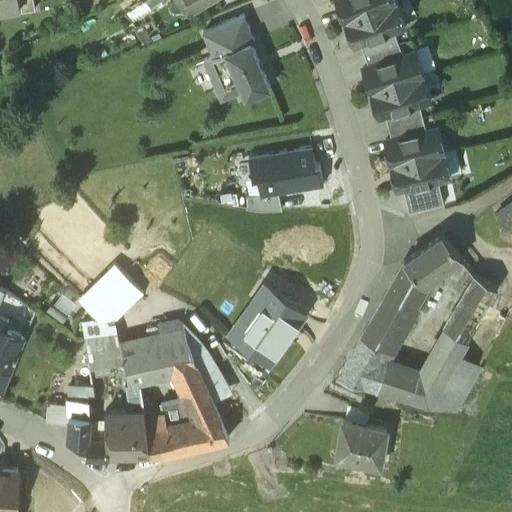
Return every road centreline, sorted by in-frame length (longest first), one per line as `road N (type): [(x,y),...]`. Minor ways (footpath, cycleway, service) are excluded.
road 1 (residential): [(111,492),(265,433),(313,382),(358,304),(372,256),(364,179),(334,73),(300,0)]
road 2 (residential): [(0,424),(111,492)]
